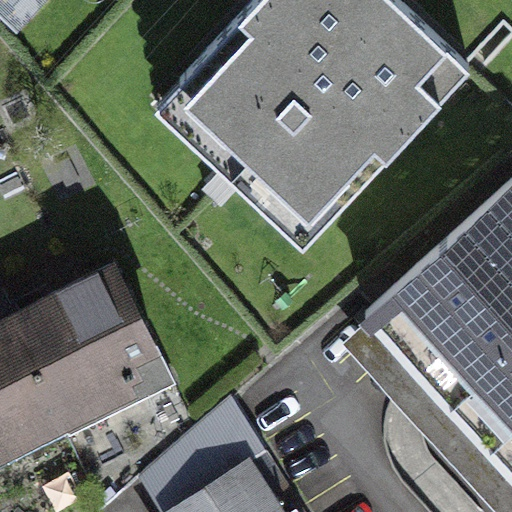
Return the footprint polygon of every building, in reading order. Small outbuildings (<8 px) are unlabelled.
[(480,77),(397,0),(279,0),(169,116),(314,252),(480,77)] [(0,128),(0,279),(57,254),(0,128)] [(511,176),(505,169),(340,318),(511,506),(511,176)] [(102,266),(0,312),(0,456),(132,397),(118,366),(143,355),(102,266)] [(274,511),(242,462),(165,511),(274,511)]
